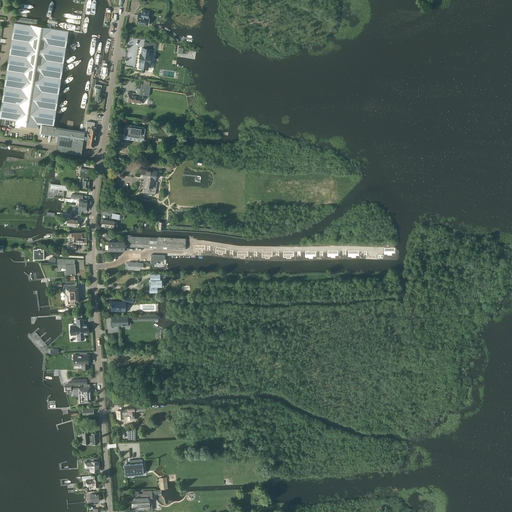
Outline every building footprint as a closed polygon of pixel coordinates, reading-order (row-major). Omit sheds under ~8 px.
[(138,14),(137,23),(148,25),(149,18),(147,17),(148,10),(142,9),(141,15),(138,14)] [(52,126),(66,31),(15,23),(0,117),(16,120),(15,123),(37,126),(37,124),(42,124),(40,132),(56,135),(58,135),(57,142),(56,147),(61,151),(81,154),(84,132),(83,131),(52,126)] [(139,67),(143,68),(147,69),(148,62),(149,62),(151,55),(150,55),(151,49),(154,50),(155,43),(156,43),(144,41),(143,48),(142,48),(141,54),(140,54),(139,61),(140,61),(139,67)] [(100,101),(100,97),(101,94),(100,94),(101,86),(95,85),(96,79),(92,79),(91,87),(95,88),(96,89),(95,94),(96,94),(95,101),(100,101)] [(149,96),(150,88),(150,85),(141,84),(141,88),(142,88),(141,94),(128,92),(128,96),(129,96),(128,101),(142,103),(143,95),(149,96)] [(95,138),(96,135),(95,135),(96,127),(94,127),(95,122),(87,121),(85,133),(86,133),(84,147),(88,147),(88,146),(93,147),(94,138),(95,138)] [(143,126),(131,124),(131,126),(126,125),(124,134),(132,135),(131,137),(142,139),(143,135),(142,135),(143,128),(143,126)] [(91,170),(81,168),(80,175),(80,176),(81,177),(82,177),(83,177),(82,188),(88,188),(91,170)] [(161,172),(156,171),(142,169),(141,177),(144,178),(144,179),(139,178),(138,188),(143,189),(143,190),(144,190),(144,193),(155,194),(157,181),(159,181),(160,179),(162,179),(162,176),(160,176),(161,172)] [(72,194),(71,198),(78,198),(80,199),(79,205),(87,206),(88,205),(87,204),(87,200),(83,200),(83,199),(82,199),(83,195),(79,195),(72,194)] [(72,214),(77,215),(80,215),(81,212),(81,211),(86,211),(86,208),(86,207),(87,207),(87,206),(79,205),(76,204),(75,212),(72,211),(72,214)] [(103,219),(102,225),(113,226),(117,227),(117,221),(114,221),(114,220),(113,220),(114,217),(119,218),(120,211),(114,210),(109,210),(108,212),(113,213),(113,216),(112,216),(111,216),(110,216),(110,217),(110,218),(109,220),(103,219)] [(63,215),(62,218),(68,219),(67,223),(69,223),(69,226),(72,226),(72,224),(76,224),(77,220),(77,215),(72,214),(63,213),(63,215)] [(82,233),(71,233),(72,237),(74,237),(74,244),(68,244),(68,249),(76,249),(77,243),(87,244),(87,237),(82,237),(82,233)] [(185,248),(186,237),(158,236),(158,237),(149,236),(148,236),(136,236),(136,239),(128,238),(128,246),(147,247),(149,247),(156,247),(185,248)] [(109,241),(109,249),(125,249),(125,241),(109,241)] [(38,248),(34,248),(34,257),(44,257),(44,248),(41,248),(41,247),(38,247),(38,248)] [(151,254),(151,264),(157,264),(157,260),(164,261),(164,255),(151,254)] [(57,259),(57,267),(66,267),(66,275),(75,274),(75,264),(73,264),(73,260),(63,259),(57,259)] [(151,281),(149,281),(149,286),(150,286),(150,290),(150,291),(157,291),(157,290),(157,286),(161,286),(161,281),(161,279),(159,279),(159,274),(150,274),(151,280),(151,281)] [(66,284),(62,284),(62,291),(66,291),(66,294),(68,293),(68,298),(65,299),(66,304),(69,304),(69,305),(71,305),(71,304),(77,304),(77,298),(78,298),(77,291),(78,291),(78,287),(70,288),(70,286),(66,286),(66,284)] [(112,301),(111,310),(125,311),(125,302),(133,302),(133,298),(123,298),(123,302),(112,301)] [(76,325),(70,326),(71,332),(77,332),(77,334),(77,340),(83,340),(84,339),(84,333),(88,333),(87,325),(83,325),(83,324),(83,319),(82,319),(82,315),(76,315),(76,325)] [(112,315),(112,325),(132,324),(132,318),(119,318),(119,315),(112,315)] [(87,354),(87,352),(80,352),(80,354),(73,355),(74,365),(82,365),(82,368),(88,368),(88,354),(87,354)] [(78,388),(74,388),(74,394),(78,393),(79,400),(79,402),(82,402),(90,402),(90,400),(90,398),(90,396),(89,396),(89,394),(90,394),(90,390),(90,386),(78,387),(78,388)] [(128,410),(118,411),(118,418),(124,418),(124,417),(129,417),(129,420),(134,419),(134,417),(134,416),(133,412),(134,412),(134,411),(144,410),(144,405),(130,406),(128,406),(128,410)] [(89,430),(89,429),(84,429),(84,430),(82,430),(83,444),(89,443),(89,441),(93,441),(93,444),(98,444),(97,433),(92,433),(93,435),(89,436),(89,430)] [(130,464),(124,464),(125,476),(143,474),(142,459),(130,460),(130,464)] [(90,462),(85,462),(85,467),(91,466),(91,471),(98,471),(98,468),(100,468),(99,461),(90,462)] [(98,479),(98,476),(82,477),(82,480),(85,479),(85,480),(86,480),(86,481),(86,485),(86,487),(87,487),(87,488),(92,487),(99,487),(99,479),(98,479)] [(161,490),(168,489),(167,477),(159,478),(161,490)] [(139,492),(132,493),(132,497),(133,508),(144,508),(144,511),(152,510),(152,503),(149,503),(149,499),(152,499),(152,495),(156,494),(161,494),(161,490),(157,490),(156,491),(152,492),(144,492),(143,492),(143,493),(139,494),(139,492)] [(91,494),(90,494),(90,500),(92,499),(92,502),(94,502),(94,505),(100,504),(99,501),(98,493),(98,491),(92,491),(93,494),(91,494)]
